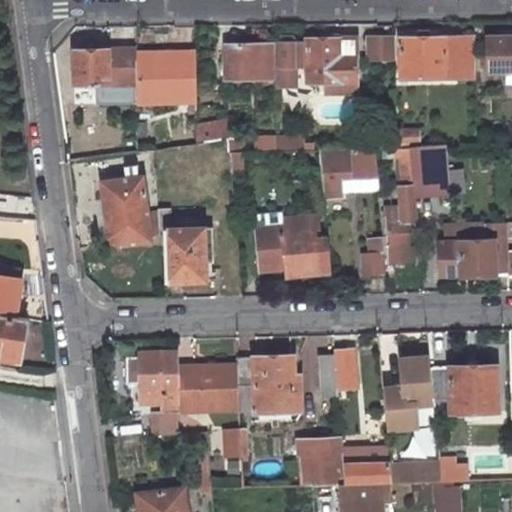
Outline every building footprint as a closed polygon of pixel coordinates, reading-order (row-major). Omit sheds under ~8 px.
[(511,36),(485,37),(486,72),(511,72),(511,36)] [(392,37),(365,37),(365,56),(392,56),(392,37)] [(355,38),(306,38),(307,42),(306,43),(303,43),(303,55),(294,55),(294,66),(294,80),(307,80),(357,79),(356,42),(355,38)] [(400,78),(444,77),(463,77),(462,38),(443,38),(399,39),(400,78)] [(462,38),(463,77),(472,76),(473,76),(472,38),(462,38)] [(294,43),(277,43),(277,67),(294,66),(294,55),(294,43)] [(294,43),(294,55),(303,55),(303,43),(294,43)] [(270,46),(226,47),(226,80),(270,79),(270,46)] [(132,50),(74,50),(75,83),(114,83),(133,84),(133,54),(132,50)] [(194,102),(194,54),(133,54),(133,84),(133,104),(194,102)] [(294,80),(294,66),(277,67),(277,90),(294,90),(294,80)] [(226,139),(225,125),(207,127),(209,141),(226,139)] [(209,141),(207,127),(193,129),(193,143),(204,141),(209,141)] [(415,131),(398,131),(398,143),(416,142),(415,131)] [(204,141),(207,157),(228,155),(227,152),(226,139),(209,141),(204,141)] [(148,163),(176,160),(174,146),(146,150),(148,163)] [(411,256),(408,227),(414,226),(412,198),(411,187),(407,146),(395,147),(392,147),(395,187),(396,202),(382,202),(388,258),(411,256)] [(412,198),(438,198),(437,146),(407,146),(411,187),(412,198)] [(230,182),(244,181),(241,151),(227,152),(228,155),(230,182)] [(348,169),(348,174),(374,173),(372,152),(322,153),(323,171),(348,169)] [(141,180),(99,184),(102,206),(93,207),(98,241),(107,240),(115,248),(147,245),(141,180)] [(285,275),(315,272),(330,272),(326,237),(312,239),(311,230),(318,229),(317,215),(280,217),(280,211),(253,213),(255,229),(259,265),(284,263),(285,275)] [(504,251),(503,223),(471,223),(463,223),(464,240),(456,241),(438,241),(439,275),(505,273),(504,251)] [(456,241),(464,240),(463,223),(456,223),(456,241)] [(163,283),(207,283),(204,229),(160,230),(163,283)] [(380,251),(359,253),(362,279),(382,277),(380,251)] [(18,273),(0,269),(0,309),(13,312),(18,273)] [(0,350),(15,354),(22,313),(13,312),(0,309),(0,350)] [(355,387),(351,348),(331,350),(332,354),(335,389),(355,387)] [(177,352),(139,353),(141,402),(164,401),(164,393),(178,393),(177,367),(177,352)] [(332,354),(315,354),(318,398),(336,397),(335,389),(332,354)] [(294,411),(291,356),(236,357),(236,365),(237,412),(294,411)] [(401,386),(380,387),(384,429),(413,426),(412,405),(431,403),(431,397),(428,369),(428,366),(427,356),(421,357),(398,358),(401,386)] [(495,410),(494,364),(428,366),(428,369),(431,397),(448,397),(449,411),(495,410)] [(179,411),(237,412),(236,365),(177,367),(178,393),(179,411)] [(164,401),(141,402),(140,412),(163,411),(179,411),(178,393),(164,393),(164,401)] [(179,411),(163,411),(164,434),(179,433),(179,411)] [(245,427),(238,428),(238,436),(238,443),(239,459),(246,458),(245,427)] [(339,442),(339,437),(294,439),(297,484),(309,484),(339,483),(343,483),(339,442)] [(386,462),(366,463),(365,452),(357,453),(355,441),(339,442),(343,483),(388,482),(387,466),(386,462)] [(222,443),(223,465),(239,464),(239,459),(238,443),(222,443)] [(439,480),(467,480),(466,463),(453,464),(453,462),(437,463),(437,464),(438,481),(439,480)] [(437,464),(387,466),(388,482),(390,482),(438,481),(437,464)] [(343,483),(339,483),(339,511),(380,511),(381,504),(389,503),(388,482),(343,483)] [(460,511),(459,486),(438,486),(438,511),(460,511)] [(269,511),(268,488),(240,489),(240,499),(229,499),(229,511),(269,511)] [(177,511),(175,494),(136,497),(137,511),(177,511)]
